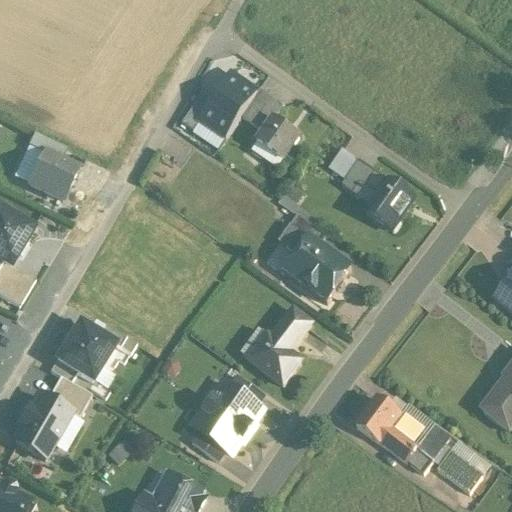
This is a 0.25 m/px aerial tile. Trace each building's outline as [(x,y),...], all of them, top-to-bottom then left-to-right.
[(242,121),(258,98),(232,80),(213,108),(199,128),(225,145),(242,121)] [(273,103),(261,94),(258,98),(242,121),(255,129),(273,103)] [(199,128),(213,108),(202,100),(182,128),(194,136),(199,128)] [(273,103),(255,129),(264,136),(273,124),(274,124),(284,110),(273,103)] [(274,124),(273,124),(264,136),(257,147),(282,165),(299,142),(274,124)] [(28,149),(60,165),(66,154),(34,138),(28,149)] [(282,165),(257,147),(251,155),(277,173),(282,165)] [(342,189),(359,164),(340,151),(323,177),(342,189)] [(44,158),(29,189),(63,204),(77,173),(60,165),(44,158)] [(371,173),(359,164),(342,189),(354,197),(361,187),(371,173)] [(388,184),(371,173),(361,187),(378,199),(388,184)] [(414,202),(388,184),(378,199),(366,216),(391,234),(414,202)] [(290,215),(294,208),(302,195),(289,186),(276,206),(290,215)] [(311,220),(294,208),(290,215),(297,219),(307,226),(311,220)] [(0,265),(11,271),(33,234),(0,215),(0,265)] [(307,226),(297,219),(289,231),(308,244),(309,242),(320,250),(326,240),(307,226)] [(308,244),(289,231),(278,246),(284,250),(292,256),(301,254),(308,244)] [(320,250),(309,242),(308,244),(301,254),(292,256),(293,265),(285,277),(304,290),(305,288),(314,294),(313,296),(326,306),(351,271),(334,260),(333,261),(327,257),(328,256),(320,250)] [(284,250),(272,267),(285,277),(293,265),(292,256),(284,250)] [(11,271),(0,265),(0,301),(18,312),(33,285),(11,271)] [(511,278),(495,301),(511,314),(511,278)] [(293,313),(271,342),(267,339),(249,364),(282,389),(301,364),(290,356),(311,327),(293,313)] [(100,341),(80,328),(57,366),(76,378),(92,387),(115,350),(100,341)] [(100,341),(115,350),(130,359),(136,349),(106,331),(100,341)] [(76,378),(57,366),(50,376),(60,383),(70,388),(76,378)] [(511,366),(502,379),(505,382),(482,413),(508,433),(511,428),(511,366)] [(264,399),(238,380),(230,391),(256,409),(264,399)] [(60,383),(47,405),(71,418),(78,423),(91,400),(70,388),(60,383)] [(224,386),(208,408),(247,436),(263,414),(256,409),(230,391),(224,386)] [(14,446),(45,464),(71,418),(47,405),(40,400),(32,414),(29,413),(18,431),(21,433),(14,446)] [(399,417),(376,400),(356,427),(379,444),(390,430),(399,417)] [(449,440),(432,427),(434,424),(407,405),(402,413),(421,427),(415,435),(422,440),(416,448),(415,449),(432,463),(449,440)] [(247,436),(208,408),(192,430),(199,435),(225,453),(231,458),(247,436)] [(416,448),(390,430),(379,444),(404,463),(405,462),(415,449),(416,448)] [(225,453),(199,435),(191,446),(217,464),(225,453)] [(108,457),(117,465),(129,453),(120,445),(108,457)] [(432,463),(415,449),(405,462),(423,475),(432,463)] [(483,477),(451,453),(438,470),(470,494),(483,477)] [(173,480),(155,511),(141,504),(136,511),(198,511),(206,499),(173,480)] [(0,511),(26,511),(28,508),(0,493),(0,511)]
